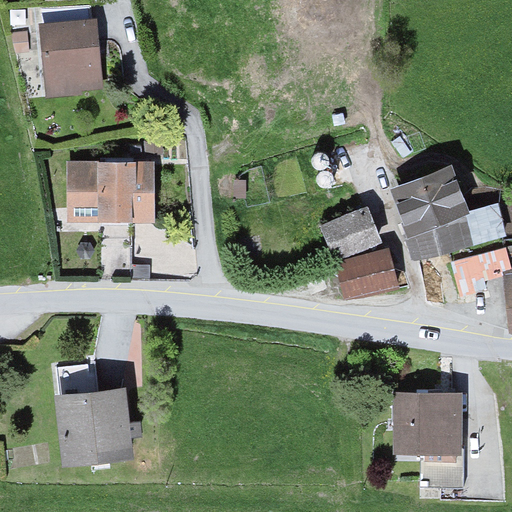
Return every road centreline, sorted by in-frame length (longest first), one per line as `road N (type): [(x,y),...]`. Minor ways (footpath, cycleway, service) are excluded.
road 1 (residential): [(0,302),(178,294),(511,338)]
road 2 (unknown): [(462,335),(388,152)]
